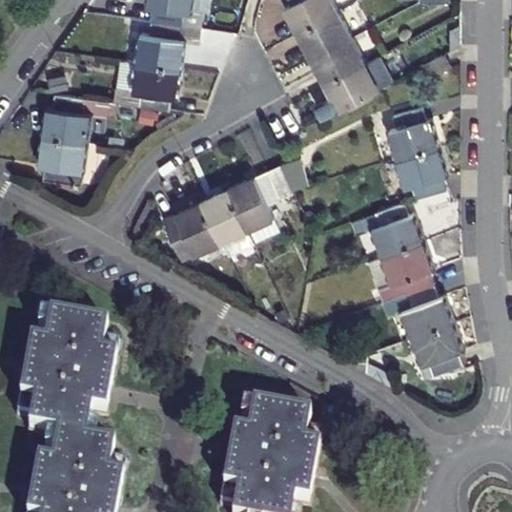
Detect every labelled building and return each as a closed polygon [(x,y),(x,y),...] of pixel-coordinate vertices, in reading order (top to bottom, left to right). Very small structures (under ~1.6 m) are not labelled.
[(137,0),(135,17),(156,20),(186,24),(200,26),(203,0),(137,0)] [(295,35),(335,12),(328,0),(299,0),(281,10),(295,35)] [(335,12),(295,35),(309,61),(350,39),(335,12)] [(186,24),(156,20),(154,31),(140,30),(136,60),(180,66),(184,40),(186,24)] [(186,24),(184,40),(199,41),(201,26),(200,26),(186,24)] [(103,53),(105,38),(71,34),(69,49),(103,53)] [(322,84),(363,62),(350,39),(309,61),(322,84)] [(448,63),(442,51),(418,64),(425,76),(448,63)] [(377,54),(363,62),(322,84),(335,109),(390,79),(377,54)] [(143,93),(140,107),(168,110),(170,97),(175,97),(180,66),(136,60),(122,59),(119,90),(143,93)] [(93,99),(65,95),(64,109),(91,112),(93,99)] [(377,130),(404,122),(399,106),(373,114),(377,130)] [(99,113),(91,112),(64,109),(55,108),(51,137),(95,143),(99,113)] [(404,122),(377,130),(369,132),(378,161),(423,148),(414,118),(404,122)] [(56,167),(83,170),(91,171),(95,143),(51,137),(47,166),(56,167)] [(397,193),(423,185),(432,182),(423,148),(378,161),(389,196),(397,193)] [(281,164),(291,185),(317,173),(307,153),(281,164)] [(291,185),(281,164),(271,170),(283,196),(294,191),(291,185)] [(81,185),(83,170),(56,167),(55,182),(81,185)] [(271,170),(255,177),(268,203),(283,196),(271,170)] [(268,203),(255,177),(227,191),(247,233),(252,231),(275,220),(268,203)] [(425,195),(423,185),(397,193),(399,201),(425,195)] [(200,204),(220,246),(247,233),(227,191),(200,204)] [(172,217),(191,259),(220,246),(200,204),(172,217)] [(390,205),(365,214),(371,229),(396,218),(390,205)] [(396,218),(371,229),(381,256),(424,240),(413,211),(396,218)] [(191,259),(172,217),(157,225),(169,250),(170,249),(178,265),(191,259)] [(281,233),(275,220),(252,231),(258,244),(281,233)] [(381,256),(393,284),(419,275),(435,269),(424,240),(381,256)] [(393,284),(397,295),(423,286),(419,275),(393,284)] [(397,295),(402,306),(427,296),(423,286),(397,295)] [(427,296),(402,306),(393,310),(404,337),(447,320),(436,293),(427,296)] [(415,366),(449,353),(458,349),(447,320),(404,337),(415,366)] [(110,462),(112,450),(95,447),(97,432),(88,430),(90,418),(102,420),(107,385),(113,348),(101,346),(102,333),(33,324),(31,340),(40,342),(38,353),(23,352),(13,422),(24,424),(23,439),(41,442),(39,456),(48,457),(46,470),(33,469),(27,511),(113,511),(122,464),(110,462)] [(415,366),(420,379),(453,366),(449,353),(415,366)] [(297,511),(300,503),(311,505),(323,433),(314,431),(315,419),(252,408),(250,421),(259,423),(257,434),(243,432),(231,503),(242,505),(240,511),(297,511)]
